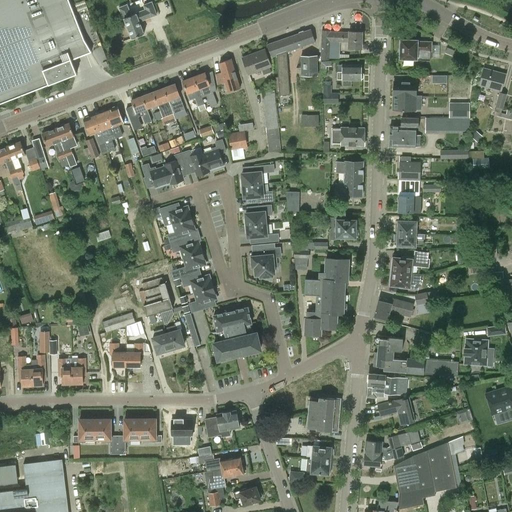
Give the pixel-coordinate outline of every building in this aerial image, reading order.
[(0,0),(0,103),(77,74),(71,60),(81,56),(90,52),(91,52),(84,40),(68,0),(0,0)] [(145,10),(131,16),(127,5),(119,8),(123,19),(124,19),(132,39),(144,34),(139,22),(156,15),(151,3),(144,6),(145,10)] [(268,45),(271,56),(277,55),(287,52),(294,51),(315,43),(311,30),(268,45)] [(349,32),(349,34),(331,33),(331,32),(322,31),(321,60),(329,60),(330,40),(349,41),(349,47),(361,48),(362,33),(349,32)] [(416,61),(431,61),(431,52),(432,52),(432,42),(417,42),(417,41),(401,41),(401,59),(416,59),(416,61)] [(265,50),(254,54),(260,71),(271,67),(265,50)] [(290,96),(287,52),(277,55),(278,78),(275,78),(277,94),(280,93),(280,96),(290,96)] [(260,71),(254,54),(243,58),(249,75),(260,71)] [(301,77),(318,76),(317,57),(300,58),(301,69),(296,69),(296,74),(300,74),(301,77)] [(218,86),(225,83),(228,93),(240,89),(231,59),(219,64),(222,73),(216,75),(218,86)] [(332,67),(332,61),(321,61),(321,70),(326,70),(326,67),(332,67)] [(342,80),(361,81),(363,78),(364,73),(361,69),(362,65),(343,64),(342,66),(337,66),(337,71),(337,79),(342,79),(342,80)] [(501,91),(506,74),(485,69),(480,85),(501,91)] [(213,91),(216,90),(215,82),(209,84),(205,73),(194,77),(204,104),(202,97),(206,95),(211,107),(218,104),(213,91)] [(183,81),(188,94),(190,100),(195,98),(198,106),(204,104),(194,77),(183,81)] [(394,81),(393,96),(416,96),(417,82),(407,82),(407,83),(404,83),(404,82),(394,81)] [(175,84),(164,88),(169,101),(174,99),(179,112),(185,109),(175,84)] [(331,85),(323,85),(323,104),(338,104),(339,93),(331,93),(331,85)] [(169,101),(164,88),(153,92),(158,105),(163,118),(174,114),(169,101)] [(275,91),(271,91),(262,92),(269,153),(281,152),(275,91)] [(148,109),(158,105),(153,92),(143,96),(148,109)] [(503,109),(507,94),(499,92),(495,107),(503,109)] [(152,121),(148,109),(143,96),(131,101),(136,113),(143,111),(147,123),(152,121)] [(421,96),(416,96),(393,96),(393,110),(402,111),(404,111),(404,109),(406,109),(406,111),(416,111),(416,107),(421,107),(421,96)] [(449,117),(460,117),(470,118),(470,105),(449,105),(449,107),(449,117)] [(136,113),(135,109),(133,106),(126,109),(131,123),(139,120),(137,113),(136,113)] [(110,110),(106,111),(107,113),(113,127),(116,138),(122,136),(118,125),(119,125),(124,123),(117,107),(110,110)] [(99,114),(96,115),(96,117),(102,131),(106,142),(105,142),(108,152),(115,149),(112,140),(116,138),(113,127),(107,113),(106,111),(102,113),(99,114)] [(163,118),(160,111),(154,114),(156,120),(163,118)] [(91,117),(84,120),(90,136),(95,134),(99,144),(105,142),(106,142),(102,131),(96,117),(96,115),(91,117)] [(302,115),(302,126),(319,126),(319,115),(302,115)] [(402,118),(402,127),(391,127),(390,146),(416,147),(420,147),(421,136),(416,135),(416,128),(419,128),(419,119),(402,118)] [(66,140),(74,136),(69,124),(56,129),(67,159),(73,157),(70,147),(69,147),(66,140)] [(221,130),(219,124),(213,126),(215,132),(221,130)] [(211,125),(199,130),(201,137),(214,133),(211,125)] [(364,146),(365,128),(341,128),(341,129),(332,129),(332,144),(341,144),(341,146),(364,146)] [(47,147),(54,144),(62,167),(69,165),(67,160),(67,159),(56,129),(42,134),(47,147)] [(194,130),(185,133),(187,140),(197,136),(194,130)] [(243,150),(248,149),(245,132),(229,135),(232,157),(244,155),(243,150)] [(172,146),(185,142),(183,136),(170,141),(172,146)] [(135,137),(129,139),(134,154),(140,151),(135,137)] [(99,155),(93,138),(86,140),(93,158),(99,155)] [(212,149),(213,152),(204,155),(203,152),(209,172),(210,172),(209,171),(224,167),(220,154),(226,152),(222,141),(216,143),(218,148),(212,149)] [(40,168),(34,147),(24,150),(21,142),(8,147),(20,180),(24,178),(23,175),(24,174),(21,167),(18,158),(26,155),(32,171),(40,168)] [(142,148),(144,155),(157,152),(155,144),(142,148)] [(20,180),(8,147),(0,149),(0,164),(6,162),(10,171),(9,171),(15,186),(20,184),(19,180),(20,180)] [(43,148),(35,150),(39,163),(47,161),(43,148)] [(441,149),(441,157),(468,158),(468,149),(441,149)] [(197,176),(209,172),(203,152),(191,156),(190,151),(183,153),(187,165),(193,163),(197,176)] [(177,161),(165,165),(171,185),(184,181),(179,167),(185,165),(181,154),(175,156),(177,161)] [(474,169),(489,168),(488,158),(473,159),(474,169)] [(362,196),(363,162),(337,162),(337,173),(345,173),(344,184),(336,184),(336,195),(362,196)] [(400,179),(402,179),(420,180),(421,163),(400,162),(400,179)] [(131,163),(125,165),(129,178),(135,176),(131,163)] [(171,185),(165,165),(165,167),(156,170),(155,168),(150,170),(149,165),(142,167),(146,178),(152,176),(156,189),(171,184),(171,185)] [(85,180),(80,166),(72,168),(77,183),(85,180)] [(240,179),(241,186),(262,185),(261,173),(268,173),(268,166),(255,167),(255,173),(242,174),(242,179),(240,179)] [(420,192),(420,180),(402,179),(401,192),(411,192),(420,192)] [(262,185),(241,186),(242,194),(244,194),(244,198),(257,197),(258,203),(273,202),(272,192),(263,193),(262,185)] [(423,194),(441,193),(441,185),(423,185),(423,194)] [(63,210),(62,205),(60,206),(57,191),(50,193),(55,212),(63,210)] [(288,211),(299,212),(300,192),(286,191),(288,211)] [(411,192),(401,192),(401,196),(399,196),(399,212),(421,212),(421,197),(420,197),(420,192),(411,192)] [(170,216),(173,225),(192,219),(188,207),(180,209),(179,204),(160,210),(162,217),(163,218),(170,216)] [(245,226),(266,224),(265,216),(272,215),(271,206),(258,207),(259,213),(246,214),(246,219),(244,219),(245,226)] [(162,217),(160,210),(160,207),(152,209),(156,219),(162,217)] [(34,216),(36,225),(55,219),(52,210),(34,216)] [(337,214),(337,219),(331,219),(330,240),(337,240),(337,238),(355,238),(355,237),(358,237),(358,229),(356,229),(356,221),(345,221),(345,214),(337,214)] [(4,223),(7,234),(33,227),(30,216),(4,223)] [(168,236),(171,244),(189,238),(188,233),(196,230),(192,219),(173,225),(176,233),(168,236)] [(398,221),(398,233),(416,234),(416,229),(424,229),(425,223),(416,222),(398,221)] [(266,224),(245,226),(245,234),(248,233),(248,238),(261,237),(262,243),(279,241),(278,234),(267,235),(266,224)] [(100,240),(112,236),(110,229),(97,233),(100,240)] [(416,234),(398,233),(397,246),(415,247),(415,246),(424,246),(424,240),(425,240),(425,234),(416,234)] [(191,244),(189,238),(171,244),(174,253),(181,250),(184,259),(203,253),(199,241),(191,244)] [(277,267),(276,257),(282,257),(281,248),(262,250),(263,256),(252,257),(252,259),(250,259),(250,266),(253,266),(253,268),(255,267),(256,276),(261,276),(261,278),(273,277),(273,274),(275,274),(274,267),(277,267)] [(307,258),(309,258),(309,250),(294,250),(294,260),(295,260),(295,269),(307,269),(307,258)] [(402,259),(394,258),(393,271),(411,273),(411,266),(429,268),(430,258),(428,258),(428,252),(415,251),(414,257),(403,256),(402,259)] [(478,251),(468,255),(470,264),(473,273),(484,270),(478,251)] [(179,270),(182,278),(200,273),(198,267),(206,265),(203,253),(184,259),(187,268),(179,270)] [(348,282),(349,260),(326,259),(326,280),(306,280),(305,295),(317,296),(317,313),(308,313),(308,319),(306,319),(306,335),(321,335),(321,328),(337,329),(337,314),(344,314),(344,312),(347,312),(347,304),(344,304),(345,282),(348,282)] [(410,281),(411,273),(393,271),(391,286),(400,286),(400,288),(418,290),(419,282),(410,281)] [(192,285),(195,293),(213,287),(210,276),(202,278),(200,273),(182,278),(184,287),(192,285)] [(148,316),(173,308),(166,283),(163,284),(161,278),(142,284),(144,290),(139,292),(142,303),(147,301),(148,304),(144,305),(148,316)] [(508,279),(494,280),(499,301),(510,299),(508,279)] [(213,287),(195,293),(197,302),(190,304),(192,313),(207,308),(205,303),(217,299),(213,287)] [(427,292),(415,295),(417,305),(429,302),(427,292)] [(180,297),(182,303),(196,300),(194,293),(180,297)] [(393,312),(400,314),(411,317),(414,305),(394,299),(393,302),(380,298),(374,319),(388,323),(390,314),(392,315),(393,312)] [(218,360),(261,350),(257,333),(253,334),(251,324),(252,324),(248,308),(235,311),(236,314),(228,316),(227,313),(214,316),(218,332),(219,332),(221,342),(214,343),(217,354),(218,360)] [(32,312),(21,316),(23,323),(34,319),(32,312)] [(106,332),(135,323),(132,312),(103,322),(106,332)] [(185,316),(195,347),(200,345),(191,314),(185,316)] [(144,333),(140,321),(127,326),(127,335),(136,335),(144,333)] [(506,334),(505,324),(501,325),(486,327),(487,337),(506,334)] [(172,350),(185,346),(180,330),(177,331),(175,326),(167,328),(169,334),(167,334),(172,350)] [(158,354),(172,350),(167,334),(164,335),(163,330),(155,332),(157,338),(153,339),(158,354)] [(45,340),(40,340),(41,352),(50,352),(49,332),(45,332),(45,340)] [(394,350),(403,351),(404,338),(381,336),(381,338),(380,338),(378,338),(375,340),(375,342),(376,344),(380,344),(379,357),(375,357),(374,366),(380,366),(380,371),(440,376),(440,382),(445,382),(446,376),(458,377),(458,362),(447,361),(408,358),(408,361),(393,359),(394,350)] [(489,339),(465,338),(464,365),(487,366),(488,357),(493,358),(494,348),(488,348),(489,339)] [(113,367),(127,367),(127,353),(119,353),(119,344),(111,343),(111,355),(114,355),(113,367)] [(135,353),(127,353),(127,367),(141,367),(141,355),(144,355),(144,344),(136,344),(135,353)] [(43,384),(43,380),(47,380),(45,354),(37,355),(37,360),(32,360),(33,385),(43,384)] [(33,385),(32,360),(31,360),(32,364),(26,364),(26,356),(17,356),(19,381),(22,381),(23,385),(33,385)] [(72,359),(73,383),(83,383),(83,376),(86,376),(86,358),(79,359),(72,359)] [(59,376),(62,376),(62,383),(73,383),(72,359),(59,359),(59,376)] [(388,394),(400,395),(402,395),(402,390),(396,389),(397,378),(385,377),(386,375),(370,374),(367,397),(376,398),(377,395),(388,396),(388,394)] [(511,391),(510,386),(486,394),(493,416),(508,411),(509,416),(511,417),(511,416),(511,391)] [(312,398),(312,399),(312,401),(311,401),(310,415),(309,429),(338,432),(340,400),(336,400),(336,397),(327,397),(327,395),(319,395),(316,396),(312,398)] [(398,412),(400,418),(401,425),(414,422),(409,397),(395,400),(396,401),(378,405),(381,416),(398,412)] [(460,421),(471,418),(468,409),(457,411),(460,421)] [(240,421),(238,420),(237,411),(218,414),(218,417),(206,419),(208,434),(221,431),(222,437),(230,435),(229,430),(240,428),(240,426),(240,425),(240,421)] [(86,442),(86,439),(96,439),(96,417),(91,418),(86,419),(80,419),(80,436),(74,436),(74,443),(86,442)] [(101,418),(96,417),(96,439),(105,439),(105,442),(111,442),(111,454),(117,454),(117,442),(117,436),(111,436),(111,419),(105,419),(101,418)] [(131,439),(141,439),(141,417),(136,418),(131,419),(125,419),(125,436),(119,436),(119,442),(120,442),(120,454),(126,454),(126,442),(131,442),(131,439)] [(156,419),(150,419),(146,418),(141,417),(141,439),(150,439),(150,442),(162,442),(162,436),(156,436),(156,419)] [(171,420),(172,436),(179,436),(179,444),(190,444),(190,436),(192,436),(192,419),(184,419),(184,418),(174,418),(174,420),(171,420)] [(398,435),(401,446),(411,444),(408,432),(398,435)] [(400,448),(402,447),(401,446),(398,435),(388,438),(391,450),(392,457),(401,455),(400,448)] [(366,441),(365,453),(387,454),(388,448),(382,448),(382,442),(366,441)] [(413,451),(423,447),(421,442),(411,445),(413,451)] [(434,487),(433,487),(434,491),(456,486),(448,442),(427,450),(434,487)] [(314,454),(313,459),(330,461),(332,448),(314,446),(314,447),(309,447),(308,453),(314,454)] [(200,456),(199,447),(190,449),(191,457),(200,456)] [(400,492),(399,502),(398,509),(425,504),(432,503),(429,488),(433,487),(434,487),(427,450),(413,456),(394,465),(400,492)] [(387,454),(365,453),(364,465),(380,467),(381,456),(387,456),(387,454)] [(241,457),(221,461),(221,457),(205,460),(207,471),(212,470),(212,471),(243,465),(242,457),(241,458),(241,457)] [(0,511),(68,511),(62,459),(23,464),(26,489),(0,492),(0,511)] [(307,471),(312,472),(312,473),(329,474),(330,461),(313,459),(313,465),(307,465),(307,471)] [(511,461),(502,464),(504,475),(511,473),(511,461)] [(15,465),(0,466),(0,484),(18,483),(15,465)] [(244,474),(245,473),(243,465),(212,471),(214,481),(210,482),(211,488),(225,486),(224,478),(244,475),(244,474)] [(291,482),(305,482),(305,471),(291,471),(291,482)] [(210,506),(221,504),(220,498),(224,497),(223,487),(207,490),(210,506)] [(256,487),(246,490),(245,489),(233,493),(236,500),(242,498),(244,505),(260,500),(256,487)] [(398,511),(398,509),(399,502),(379,500),(378,510),(368,509),(367,511),(398,511)]
